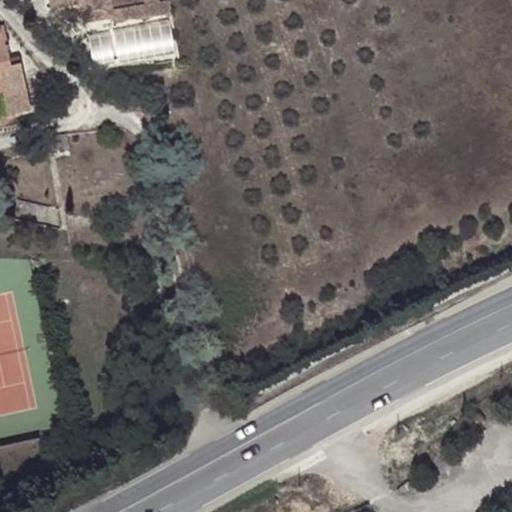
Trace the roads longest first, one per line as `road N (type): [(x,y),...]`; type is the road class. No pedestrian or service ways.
road 1 (secondary): [(511,300),(407,347),(103,511)]
road 2 (secondary): [(178,511),(511,334)]
